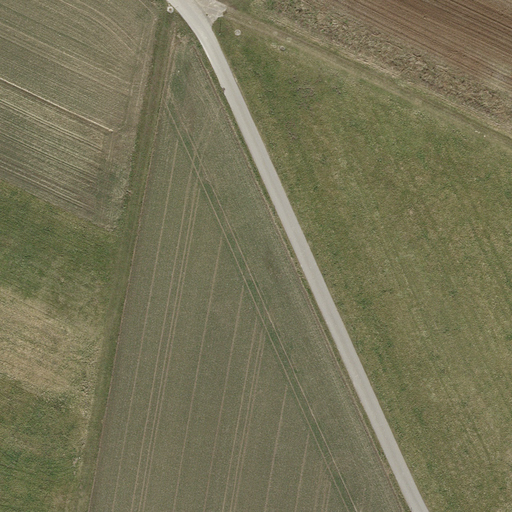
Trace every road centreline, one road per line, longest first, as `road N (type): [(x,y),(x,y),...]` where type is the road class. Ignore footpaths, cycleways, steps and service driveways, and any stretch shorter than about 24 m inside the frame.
road 1 (track): [(422,511),(197,13)]
road 2 (track): [(197,13),(168,19),(83,511)]
road 3 (track): [(217,7),(511,147)]
